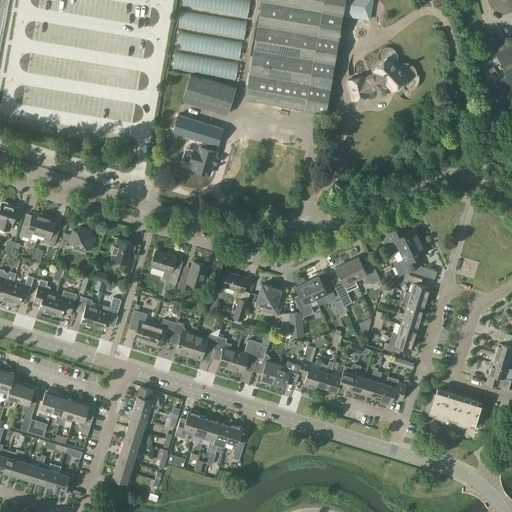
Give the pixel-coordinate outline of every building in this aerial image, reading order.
[(182,0),(182,5),(247,17),(250,1),(245,0),(182,0)] [(261,0),(245,98),(325,112),(342,15),(369,20),(372,0),(261,0)] [(181,9),(178,27),(244,39),(247,20),(181,9)] [(175,47),(238,59),(241,42),(178,31),(175,47)] [(508,93),(511,90),(511,43),(495,53),(505,70),(507,75),(500,79),(508,93)] [(234,80),(237,63),(175,52),(172,68),(234,80)] [(363,75),(348,79),(352,99),(368,95),(367,92),(385,82),(393,90),(406,77),(400,70),(401,69),(399,68),(387,56),(373,70),(375,72),(364,78),(363,75)] [(491,77),(497,74),(492,66),(487,70),(491,77)] [(228,111),(235,85),(201,76),(194,102),(228,111)] [(172,131),(173,131),(206,141),(214,143),(217,145),(222,128),(177,114),(172,131)] [(230,125),(247,130),(251,118),(246,116),(244,124),(232,120),(230,125)] [(212,163),(214,155),(216,150),(212,149),(214,143),(206,141),(204,146),(200,145),(198,151),(192,149),(189,161),(195,163),(193,168),(208,173),(212,163)] [(12,223),(17,206),(8,204),(7,202),(3,200),(0,201),(0,202),(0,207),(0,208),(0,226),(10,229),(11,223),(12,223)] [(23,223),(19,234),(30,238),(36,240),(38,234),(44,214),(39,212),(38,213),(33,211),(28,225),(23,223)] [(44,214),(38,234),(44,236),(43,242),(53,245),(57,233),(51,232),(56,218),(50,216),(50,215),(44,214)] [(90,234),(91,229),(79,225),(77,231),(72,229),(68,242),(73,243),(72,248),(84,252),(86,247),(91,249),(95,236),(90,234)] [(400,250),(419,240),(416,235),(417,233),(415,229),(414,229),(400,235),(397,228),(380,235),(386,246),(395,242),(400,250)] [(117,237),(115,245),(113,244),(110,252),(112,252),(111,257),(121,260),(119,267),(129,271),(133,257),(125,255),(130,241),(117,237)] [(10,248),(12,240),(4,238),(0,252),(0,258),(9,261),(12,248),(10,248)] [(419,240),(400,250),(404,258),(394,263),(399,274),(415,266),(412,259),(425,252),(426,250),(424,247),(422,246),(419,240)] [(155,250),(150,266),(164,270),(161,279),(175,284),(180,269),(172,266),(176,255),(168,253),(168,254),(155,250)] [(346,261),(355,279),(361,275),(366,284),(370,282),(371,284),(380,280),(372,265),(364,268),(358,256),(346,261)] [(186,282),(201,286),(207,265),(193,261),(188,277),(181,275),(177,288),(184,290),(186,282)] [(341,280),(333,284),(340,299),(344,306),(352,302),(348,295),(347,292),(352,289),(358,286),(355,279),(346,261),(335,267),(341,280)] [(8,273),(4,272),(4,270),(0,268),(0,297),(7,300),(13,280),(16,273),(8,271),(8,273)] [(241,296),(247,277),(226,271),(222,285),(237,289),(235,294),(241,296)] [(429,287),(420,284),(421,278),(408,274),(406,280),(413,282),(410,292),(426,298),(429,287)] [(13,280),(7,300),(19,303),(23,290),(29,292),(33,277),(27,275),(25,284),(13,280)] [(81,285),(87,287),(90,277),(84,275),(81,285)] [(319,275),(307,280),(315,298),(317,302),(324,299),(323,297),(327,294),(330,299),(335,296),(329,284),(324,286),(319,275)] [(49,313),(55,293),(48,291),(50,286),(46,284),(47,281),(40,279),(35,294),(42,296),(38,309),(49,313)] [(308,301),(315,298),(307,280),(295,286),(301,298),(295,300),(300,311),(301,313),(303,316),(313,311),(308,301)] [(271,286),(271,285),(264,283),(264,284),(262,283),(256,302),(266,305),(264,310),(278,314),(280,305),(276,304),(280,289),(271,286)] [(49,313),(61,316),(63,308),(65,308),(65,310),(71,312),(76,294),(63,290),(61,295),(55,293),(49,313)] [(426,298),(410,292),(404,291),(401,301),(407,303),(423,308),(426,298)] [(91,326),(97,306),(90,304),(92,299),(81,295),(77,307),(84,309),(80,322),(91,326)] [(97,306),(91,326),(103,329),(107,317),(111,318),(112,314),(116,315),(121,299),(112,296),(108,310),(97,306)] [(233,317),(241,320),(247,300),(239,298),(233,317)] [(420,318),(423,308),(407,303),(403,313),(420,318)] [(381,305),(380,310),(394,315),(396,310),(381,305)] [(133,339),(146,343),(152,322),(146,320),(145,318),(147,313),(133,309),(129,322),(138,325),(133,339)] [(291,337),(303,336),(301,313),(300,311),(289,312),(291,337)] [(282,331),(290,331),(288,312),(280,313),(282,331)] [(416,329),(420,318),(403,313),(400,323),(416,329)] [(383,318),(380,318),(375,316),(374,316),(372,326),(380,328),(383,318)] [(160,347),(164,333),(171,336),(176,322),(163,318),(162,323),(159,325),(152,322),(146,343),(160,347)] [(189,354),(195,334),(182,330),(183,325),(182,322),(176,321),(176,322),(171,336),(177,338),(178,341),(175,351),(180,353),(182,352),(189,354)] [(413,339),(416,329),(400,323),(397,334),(413,339)] [(339,342),(341,335),(339,334),(340,330),(334,329),(333,332),(330,332),(328,339),(339,342)] [(384,341),(382,348),(399,353),(400,347),(410,350),(413,339),(397,334),(392,332),(388,343),(384,341)] [(206,337),(195,334),(189,354),(195,356),(196,358),(201,359),(204,350),(212,353),(217,336),(210,334),(206,337)] [(498,341),(495,352),(511,357),(511,353),(511,334),(510,334),(507,344),(498,341)] [(230,368),(236,350),(228,347),(229,343),(225,341),(226,338),(218,335),(214,348),(222,351),(218,363),(225,366),(225,367),(230,368)] [(261,342),(249,339),(244,353),(236,350),(230,368),(236,370),(236,369),(243,371),(247,359),(256,361),(257,357),(261,342)] [(352,342),(349,350),(360,354),(362,345),(352,342)] [(267,345),(261,344),(257,357),(266,359),(260,378),(272,381),(278,363),(270,360),(270,358),(267,354),(265,353),(267,345)] [(313,346),(307,344),(303,356),(302,359),(295,383),(296,380),(298,373),(306,375),(303,383),(308,384),(307,386),(313,388),(314,386),(315,386),(320,369),(321,364),(309,360),(313,346)] [(511,357),(495,352),(492,362),(508,367),(511,357)] [(278,363),(272,381),(285,385),(286,382),(294,385),(295,383),(302,359),(303,356),(297,355),(295,362),(286,360),(285,365),(278,363)] [(326,387),(334,360),(333,360),(332,363),(328,362),(325,371),(320,369),(315,386),(316,384),(326,387)] [(337,390),(344,365),(341,375),(334,373),(338,362),(334,360),(326,387),(337,390)] [(508,367),(492,362),(486,381),(508,388),(511,380),(504,378),(508,367)] [(349,388),(357,364),(356,364),(353,363),(351,364),(350,367),(344,365),(337,390),(337,391),(339,385),(349,388)] [(360,391),(364,376),(358,374),(360,365),(357,364),(349,388),(360,391)] [(370,394),(377,371),(373,369),(370,378),(364,376),(360,391),(370,394)] [(0,379),(0,391),(7,394),(12,381),(14,373),(3,370),(0,379)] [(379,400),(385,383),(378,381),(381,372),(377,371),(370,394),(380,398),(379,400)] [(11,398),(18,400),(23,382),(22,384),(12,381),(14,373),(12,381),(7,394),(7,397),(6,397),(3,406),(8,407),(11,398)] [(385,383),(379,400),(391,403),(393,397),(402,399),(406,384),(397,381),(398,379),(387,376),(385,383)] [(24,417),(30,419),(30,418),(35,402),(30,400),(34,385),(23,382),(18,400),(24,402),(21,412),(25,413),(24,417)] [(137,395),(134,405),(149,410),(154,412),(157,412),(159,405),(157,395),(151,393),(152,389),(140,386),(138,392),(137,395)] [(437,388),(435,393),(430,392),(424,413),(429,415),(430,412),(474,426),(474,425),(479,427),(485,408),(480,407),(481,402),(437,388)] [(57,392),(45,389),(40,407),(51,411),(57,392)] [(55,422),(59,423),(61,417),(67,398),(67,396),(57,392),(51,411),(58,413),(55,422)] [(65,420),(71,422),(73,417),(77,401),(67,398),(61,417),(59,423),(63,425),(65,420)] [(90,403),(78,399),(77,401),(73,417),(79,419),(78,421),(82,428),(81,430),(88,432),(96,407),(89,405),(90,403)] [(134,405),(131,416),(146,420),(151,422),(154,412),(149,410),(134,405)] [(168,420),(171,406),(166,405),(163,419),(168,420)] [(177,425),(174,435),(180,436),(183,427),(194,431),(199,413),(198,413),(199,411),(193,409),(192,411),(188,410),(185,419),(180,417),(177,425)] [(202,443),(203,439),(209,419),(199,416),(199,413),(194,431),(192,436),(199,438),(198,442),(202,443)] [(142,430),(146,420),(131,416),(127,426),(142,430)] [(37,420),(30,418),(30,419),(26,431),(43,436),(45,428),(35,425),(37,420)] [(211,451),(220,422),(209,419),(203,439),(210,441),(207,450),(211,451)] [(37,420),(36,425),(46,428),(47,423),(37,420)] [(224,447),(226,441),(230,425),(220,422),(211,451),(215,452),(217,446),(223,448),(224,446),(224,447)] [(243,427),(231,423),(226,441),(233,443),(231,448),(233,448),(232,453),(234,454),(233,458),(239,459),(244,443),(238,442),(243,427)] [(139,441),(142,430),(127,426),(124,436),(139,441)] [(54,440),(64,443),(66,437),(55,434),(54,440)] [(136,451),(139,441),(124,436),(121,447),(136,451)] [(0,472),(2,473),(9,450),(1,448),(2,444),(0,443),(0,472)] [(133,462),(136,451),(121,447),(118,457),(133,462)] [(9,450),(2,473),(3,471),(13,474),(17,459),(18,456),(20,450),(15,449),(14,452),(9,450)] [(40,457),(33,480),(44,483),(49,465),(42,463),(45,455),(41,454),(40,457)] [(185,458),(170,454),(170,455),(168,461),(183,466),(185,458)] [(27,462),(23,477),(33,480),(40,457),(36,455),(33,464),(27,462)] [(130,472),(133,462),(118,457),(115,467),(130,472)] [(17,459),(13,474),(23,477),(27,462),(17,459)] [(49,465),(44,483),(54,486),(53,489),(59,470),(60,466),(50,463),(49,465)] [(126,482),(130,472),(115,467),(111,478),(126,482)] [(64,492),(65,491),(69,493),(75,474),(59,470),(53,489),(64,492)]
